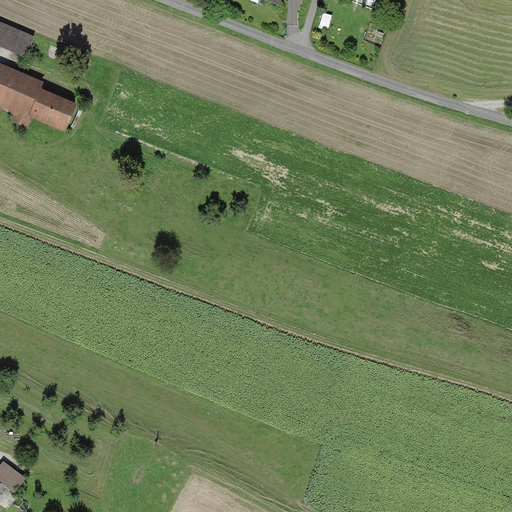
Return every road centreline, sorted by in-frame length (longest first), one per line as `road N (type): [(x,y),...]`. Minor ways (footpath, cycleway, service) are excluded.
road 1 (track): [(511,398),(346,347),(0,218)]
road 2 (unclassified): [(298,53),(511,121)]
road 3 (unclassified): [(166,0),(298,53)]
